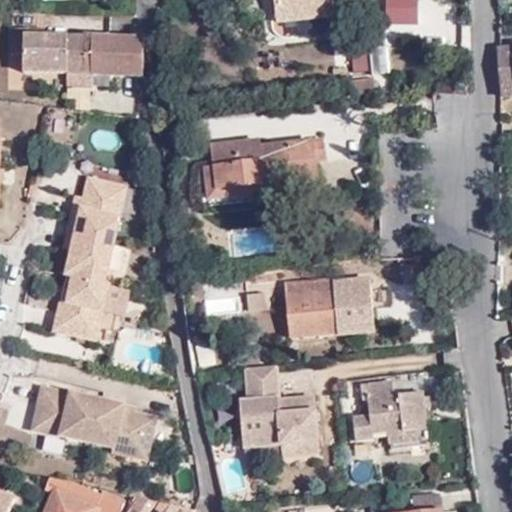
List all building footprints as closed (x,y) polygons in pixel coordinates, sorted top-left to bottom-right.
[(277,0),(280,23),(328,17),(325,0),(277,0)] [(420,25),(419,0),(387,0),(388,25),(420,25)] [(286,37),(324,35),(323,21),(286,24),(286,37)] [(367,52),(365,30),(349,32),(353,61),(361,59),(360,53),(367,52)] [(117,75),(119,36),(84,33),(84,39),(67,38),(65,73),(91,74),(117,75)] [(25,52),(26,37),(14,36),(13,51),(25,52)] [(145,37),(141,37),(119,36),(117,75),(146,77),(145,37)] [(65,73),(67,38),(26,37),(25,52),(23,73),(65,73)] [(511,48),(501,49),(497,49),(502,96),(511,96),(511,48)] [(90,85),(91,74),(65,73),(65,85),(90,85)] [(0,80),(0,98),(19,101),(20,82),(0,80)] [(19,101),(0,98),(0,120),(17,122),(19,101)] [(246,150),(261,149),(259,140),(244,143),(246,150)] [(324,141),(261,149),(246,150),(244,143),(213,147),(216,170),(223,169),(226,189),(259,185),(260,195),(300,190),(299,184),(318,182),(316,161),(325,159),(324,141)] [(211,201),(260,195),(259,185),(226,189),(223,169),(216,170),(207,171),(211,201)] [(113,214),(120,184),(90,177),(86,197),(80,219),(72,218),(69,232),(115,242),(121,216),(113,214)] [(127,186),(120,184),(113,214),(121,216),(127,186)] [(80,219),(86,197),(77,195),(72,218),(80,219)] [(106,283),(115,242),(69,232),(65,248),(73,250),(80,252),(75,276),(106,283)] [(68,274),(75,276),(80,252),(73,250),(68,274)] [(446,255),(415,256),(414,256),(414,277),(442,276),(446,270),(446,255)] [(70,301),(75,276),(68,274),(63,299),(70,301)] [(111,284),(106,283),(75,276),(70,301),(63,299),(57,330),(97,339),(104,312),(111,284)] [(357,337),(351,281),(287,286),(291,342),(357,337)] [(129,289),(111,284),(104,312),(123,316),(129,289)] [(270,312),(268,294),(247,295),(248,314),(270,312)] [(273,366),(243,368),(246,402),(237,403),(242,449),(279,445),(281,458),(318,454),(312,398),(290,400),(291,413),(278,416),(276,401),(273,366)] [(388,436),(426,431),(422,394),(395,396),(394,383),(363,386),(365,402),(374,403),(375,417),(360,419),(361,425),(363,444),(376,442),(376,437),(388,436)] [(119,408),(120,403),(45,386),(41,404),(46,406),(41,430),(116,447),(115,451),(141,457),(151,415),(137,412),(119,408)] [(291,413),(290,400),(276,401),(278,416),(291,413)] [(138,407),(120,403),(119,408),(137,412),(138,407)] [(46,406),(41,404),(35,429),(41,430),(46,406)] [(158,417),(151,415),(141,457),(148,459),(158,417)] [(428,446),(426,431),(388,436),(389,449),(428,446)] [(62,455),(66,441),(48,436),(44,450),(62,455)] [(51,478),(46,490),(53,493),(44,511),(119,511),(125,504),(101,494),(100,496),(80,485),(51,478)] [(0,511),(10,511),(16,500),(0,493),(0,511)] [(191,511),(134,498),(127,511),(129,511),(152,511),(153,510),(156,511),(191,511)] [(438,511),(437,498),(414,500),(414,511),(438,511)]
